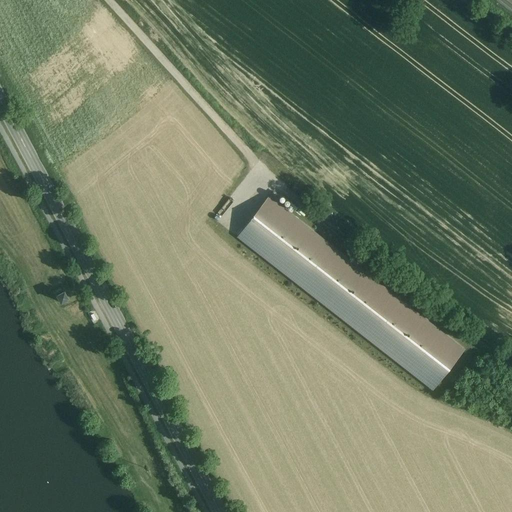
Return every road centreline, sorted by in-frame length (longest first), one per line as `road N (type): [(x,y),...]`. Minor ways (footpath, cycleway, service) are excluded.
road 1 (secondary): [(220,511),(0,98)]
road 2 (track): [(511,362),(273,180)]
